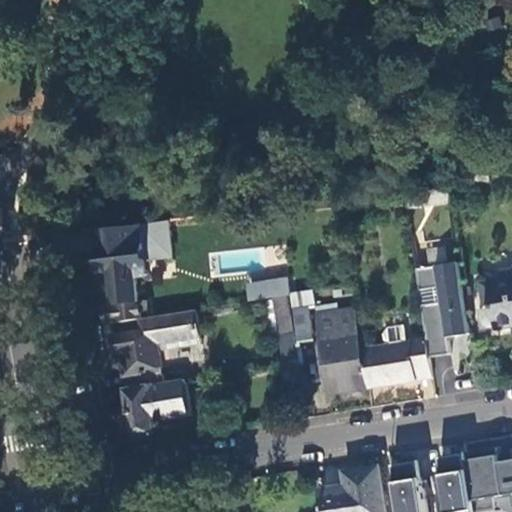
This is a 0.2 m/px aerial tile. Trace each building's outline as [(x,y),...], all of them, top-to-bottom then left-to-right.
[(406,209),(450,205),(448,190),(404,196),(406,209)] [(330,235),(344,232),(339,204),(325,207),(330,235)] [(428,233),(410,235),(413,252),(430,249),(428,233)] [(103,307),(105,324),(140,319),(196,309),(192,288),(149,295),(149,300),(140,302),(137,276),(147,274),(143,244),(98,249),(101,272),(110,271),(113,306),(103,307)] [(436,331),(470,325),(457,245),(438,248),(441,271),(445,296),(431,299),(436,331)] [(498,330),(511,327),(511,271),(501,273),(502,280),(483,284),(487,308),(494,307),(498,330)] [(246,280),(249,301),(275,297),(288,295),(292,294),(289,274),(246,280)] [(317,304),(315,290),(292,294),(294,310),(299,341),(314,339),(310,305),(317,304)] [(275,297),(284,362),(300,359),(297,343),(292,320),(288,295),(275,297)] [(121,356),(125,388),(165,382),(160,351),(158,340),(200,333),(197,309),(196,309),(140,319),(141,331),(113,337),(116,356),(121,356)] [(329,394),(369,387),(363,350),(357,310),(316,316),(329,394)] [(399,326),(383,329),(386,346),(407,343),(405,331),(399,326)] [(202,345),(200,333),(158,340),(160,351),(202,345)] [(386,346),(363,350),(369,387),(433,377),(427,339),(407,343),(386,346)] [(435,359),(437,379),(451,378),(450,358),(435,359)] [(291,411),(306,410),(300,359),(284,362),(282,363),(291,411)] [(187,381),(126,391),(131,431),(135,430),(136,434),(151,432),(151,427),(155,427),(154,421),(193,415),(187,381)] [(511,459),(510,447),(466,454),(470,477),(497,473),(500,485),(511,483),(511,459)] [(457,506),(474,503),(470,477),(466,454),(429,461),(430,471),(411,474),(415,497),(454,490),(457,506)] [(349,487),(320,492),(323,511),(386,511),(379,469),(347,474),(349,487)]
